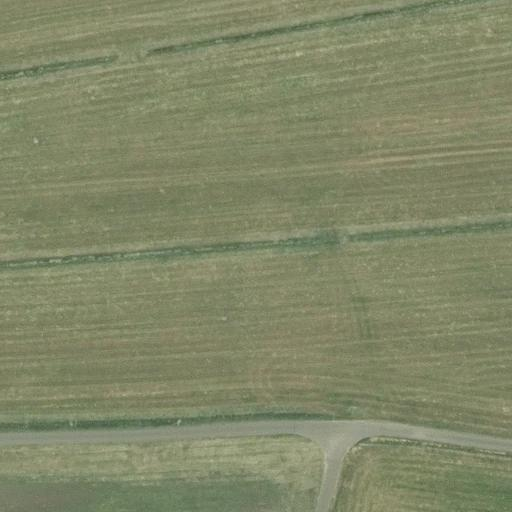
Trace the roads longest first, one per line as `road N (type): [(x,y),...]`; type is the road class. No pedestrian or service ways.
road 1 (unclassified): [(0,439),(344,426)]
road 2 (unclassified): [(344,426),(511,447)]
